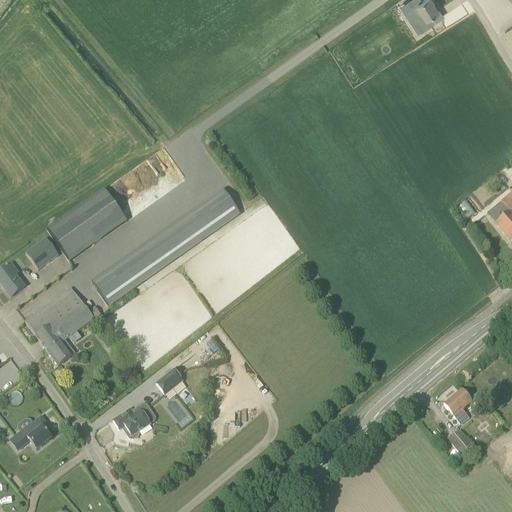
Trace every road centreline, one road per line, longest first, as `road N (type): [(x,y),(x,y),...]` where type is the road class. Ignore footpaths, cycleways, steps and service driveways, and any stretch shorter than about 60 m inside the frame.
road 1 (primary): [(276,511),(511,312)]
road 2 (unknown): [(382,0),(193,134)]
road 3 (unclassified): [(128,511),(0,325)]
